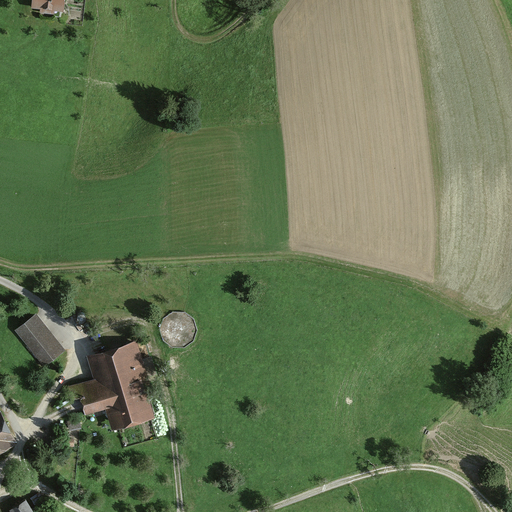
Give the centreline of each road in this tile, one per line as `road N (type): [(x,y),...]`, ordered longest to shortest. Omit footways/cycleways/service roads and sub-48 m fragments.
road 1 (track): [(511,318),(502,331),(491,329),(420,289),(310,259),(32,270),(0,263)]
road 2 (track): [(270,511),(352,481),(421,468),(464,484),(491,511)]
road 3 (track): [(258,0),(207,40),(180,28),(173,0)]
